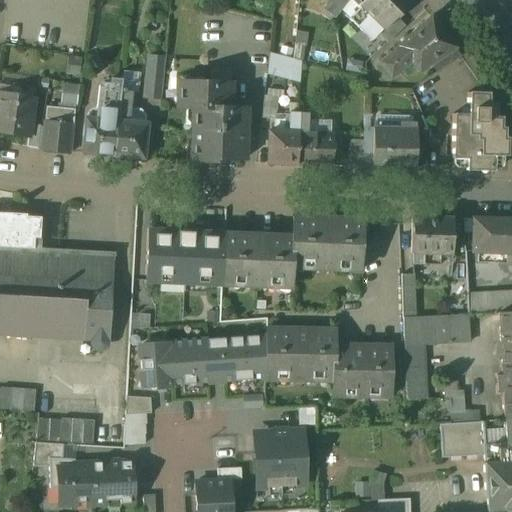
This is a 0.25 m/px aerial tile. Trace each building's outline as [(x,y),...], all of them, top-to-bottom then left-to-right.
[(224,0),(212,0),(212,9),(224,11),(224,0)] [(330,0),(330,1),(341,10),(348,0),(330,0)] [(413,0),(365,0),(359,7),(360,8),(349,20),(371,41),(378,35),(386,44),(405,27),(397,19),(415,2),(413,0)] [(430,18),(397,47),(398,49),(410,64),(418,74),(430,65),(453,50),(454,49),(430,18)] [(398,49),(378,65),(390,81),(410,64),(398,49)] [(453,50),(430,65),(435,73),(459,58),(453,50)] [(273,54),(270,76),(303,80),(305,57),(273,54)] [(164,58),(148,56),(144,91),(160,93),(164,58)] [(219,83),(183,82),(183,88),(178,88),(177,110),(193,110),(192,157),(198,158),(198,163),(216,163),(217,158),(219,83)] [(229,84),(219,83),(217,158),(243,159),(244,109),(229,109),(229,84)] [(32,97),(0,91),(0,133),(27,138),(29,138),(30,124),(32,97)] [(120,92),(107,91),(104,120),(117,122),(120,92)] [(132,93),(120,92),(117,122),(129,123),(130,110),(132,93)] [(486,93),(466,92),(465,115),(451,115),(450,160),(465,160),(465,173),(491,174),(492,158),(505,159),(506,139),(502,139),(502,129),(499,129),(499,117),(493,116),(494,103),(485,103),(486,93)] [(277,98),(263,97),(260,119),(274,120),(277,98)] [(74,111),(45,108),(44,123),(43,123),(42,128),(41,128),(37,150),(37,151),(70,154),(74,111)] [(140,111),(130,110),(129,123),(145,124),(145,117),(140,111)] [(287,133),(268,133),(267,166),(295,166),(296,134),(296,111),(287,111),(287,133)] [(307,111),(296,111),(296,134),(307,134),(307,122),(307,111)] [(104,120),(86,118),(82,155),(113,158),(117,122),(104,120)] [(129,123),(117,122),(113,158),(143,160),(147,125),(129,123)] [(324,122),(307,122),(307,134),(324,134),(324,122)] [(41,126),(30,124),(29,138),(27,138),(26,147),(37,150),(41,128),(41,126)] [(415,131),(374,130),(374,140),(372,170),(414,171),(415,131)] [(307,134),(296,134),(295,166),(333,167),(334,134),(324,134),(307,134)] [(374,140),(362,140),(362,142),(361,169),(372,170),(374,140)] [(362,142),(349,141),(348,168),(361,169),(362,142)] [(26,215),(0,213),(0,247),(38,249),(40,217),(26,216),(26,215)] [(292,237),(291,268),(360,270),(362,220),(292,218),(292,237)] [(453,220),(412,218),(410,254),(439,256),(451,256),(453,220)] [(511,222),(473,221),(472,253),(511,255),(511,222)] [(223,234),(148,231),(146,282),(222,285),(223,234)] [(291,268),(292,237),(223,234),(222,285),(290,288),(291,268)] [(38,249),(0,247),(0,276),(86,282),(112,283),(114,253),(38,249)] [(439,256),(423,255),(422,266),(438,266),(439,256)] [(401,274),(401,314),(413,314),(413,274),(401,274)] [(86,282),(0,276),(0,333),(83,338),(86,282)] [(466,280),(450,280),(452,316),(468,316),(467,310),(466,280)] [(112,283),(86,282),(83,338),(91,339),(91,343),(91,345),(92,347),(94,348),(96,349),(98,350),(100,350),(101,350),(103,349),(104,348),(106,346),(107,344),(107,340),(109,340),(112,283)] [(452,316),(402,318),(403,342),(469,340),(468,316),(452,316)] [(511,326),(498,328),(500,363),(511,362),(511,326)] [(392,347),(336,345),(336,330),(265,330),(265,336),(264,379),(334,381),(334,396),(390,398),(392,347)] [(224,339),(207,340),(167,343),(170,386),(171,386),(182,386),(182,385),(200,384),(208,384),(208,382),(222,381),(223,383),(233,382),(234,382),(251,381),(264,380),(264,379),(265,336),(257,336),(257,337),(246,337),(245,337),(240,337),(240,338),(229,338),(224,339)] [(167,343),(141,345),(142,360),(139,360),(141,389),(156,388),(156,390),(171,389),(171,386),(170,386),(167,343)] [(423,343),(403,344),(405,377),(404,380),(405,400),(426,399),(423,343)] [(511,362),(500,363),(501,377),(496,377),(497,392),(502,392),(504,421),(511,420),(511,362)] [(457,381),(444,382),(445,398),(458,397),(457,381)] [(38,392),(0,389),(0,409),(37,412),(38,392)] [(125,415),(145,414),(150,414),(150,399),(126,397),(125,415)] [(247,397),(248,408),(266,407),(265,397),(247,397)] [(486,400),(466,401),(466,406),(467,423),(487,422),(486,400)] [(466,406),(450,407),(451,424),(467,423),(466,406)] [(314,408),(298,409),(299,426),(314,425),(314,408)] [(145,424),(145,414),(125,415),(125,425),(144,425),(145,424)] [(511,420),(504,421),(505,429),(505,443),(483,445),(483,456),(486,511),(511,510),(511,420)] [(483,423),(439,425),(441,459),(483,456),(483,445),(505,443),(505,429),(483,430),(483,423)] [(124,436),(144,435),(144,425),(125,425),(124,436)] [(273,437),(254,438),(256,489),(305,486),(302,431),(286,432),(273,433),(273,437)] [(144,435),(124,436),(124,446),(144,445),(144,435)] [(62,445),(34,443),(33,467),(48,467),(48,458),(62,459),(62,445)] [(62,459),(48,458),(48,467),(49,489),(57,489),(56,467),(74,467),(74,460),(62,459)] [(118,460),(103,461),(103,463),(89,463),(89,466),(91,503),(90,503),(90,506),(107,505),(107,501),(119,500),(119,505),(134,504),(132,461),(119,462),(118,460)] [(74,467),(56,467),(57,489),(57,500),(71,499),(71,503),(90,503),(91,503),(89,466),(74,467)] [(240,468),(217,469),(217,481),(229,481),(241,480),(240,468)] [(217,481),(195,482),(196,511),(230,511),(229,481),(217,481)] [(154,511),(154,495),(142,496),(142,511),(154,511)]
